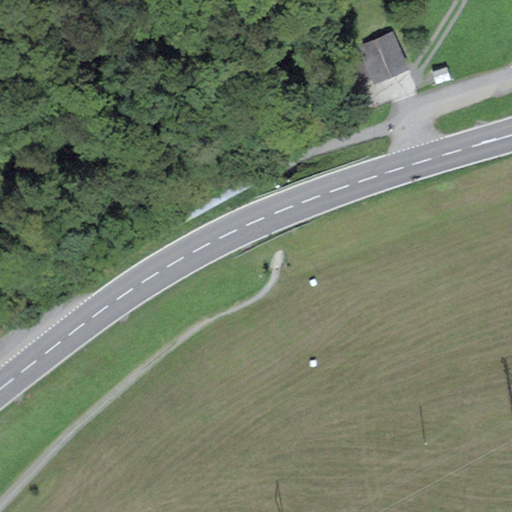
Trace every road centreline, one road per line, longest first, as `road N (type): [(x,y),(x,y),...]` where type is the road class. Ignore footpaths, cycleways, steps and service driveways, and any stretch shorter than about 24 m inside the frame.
road 1 (secondary): [(415,165),(274,213),(139,283),(0,386)]
road 2 (track): [(0,505),(72,430),(204,319),(260,296),(279,249)]
road 3 (track): [(291,168),(410,116)]
